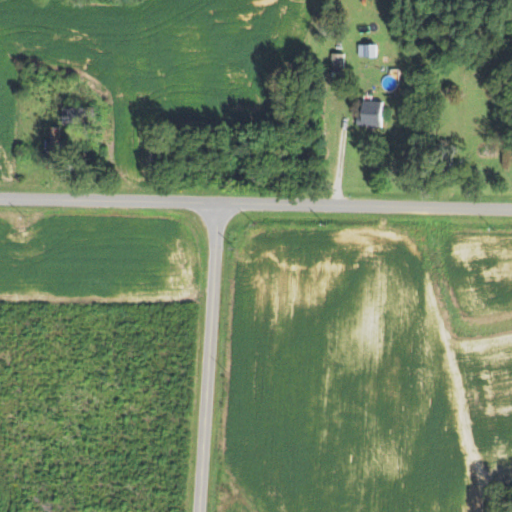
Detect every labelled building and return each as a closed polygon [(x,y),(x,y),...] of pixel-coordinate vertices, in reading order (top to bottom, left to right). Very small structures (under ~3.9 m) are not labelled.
[(382,43),(360,43),(359,55),(381,56),(382,43)] [(347,52),(333,52),(332,76),(346,77),(347,52)] [(388,125),(388,100),(366,100),(366,114),(361,114),(361,125),(388,125)] [(99,106),(66,107),(67,124),(100,123),(99,106)] [(50,167),(59,167),(59,160),(69,160),(69,138),(64,139),(63,125),(48,126),(50,167)]
